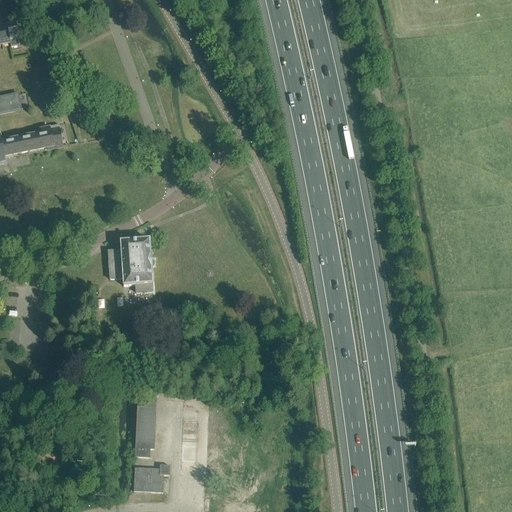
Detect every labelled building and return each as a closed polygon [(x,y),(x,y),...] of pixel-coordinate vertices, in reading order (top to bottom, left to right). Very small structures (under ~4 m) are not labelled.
[(0,158),(4,158),(8,157),(12,156),(14,156),(47,149),(48,149),(49,151),(62,148),(62,146),(58,127),(57,127),(41,130),(42,135),(34,136),(7,141),(6,142),(3,142),(1,143),(0,140),(2,140),(2,139),(0,140),(0,137),(0,113),(1,114),(1,115),(2,114),(1,114),(7,113),(8,113),(7,112),(13,111),(13,112),(14,112),(14,111),(15,111),(17,111),(19,110),(19,111),(20,111),(20,110),(21,110),(20,109),(19,109),(19,105),(20,105),(20,104),(19,105),(18,101),(19,101),(19,100),(18,100),(17,96),(18,96),(17,94),(17,95),(16,95),(16,96),(11,97),(10,96),(10,97),(5,98),(4,97),(4,98),(0,98),(0,46),(2,46),(3,50),(3,46),(10,45),(11,48),(12,48),(11,47),(19,46),(19,47),(20,46),(14,18),(13,18),(14,20),(6,21),(6,20),(5,20),(6,24),(0,25),(0,158)] [(109,264),(110,281),(123,280),(124,287),(136,286),(136,294),(152,293),(152,285),(153,285),(149,241),(121,243),(121,252),(108,253),(109,264)] [(22,322),(21,350),(36,350),(36,322),(22,322)] [(138,399),(135,459),(149,459),(150,451),(154,451),(156,400),(138,399)] [(134,493),(151,494),(163,494),(164,479),(164,477),(164,476),(166,477),(169,477),(169,467),(160,467),(160,470),(135,469),(134,489),(134,493)]
